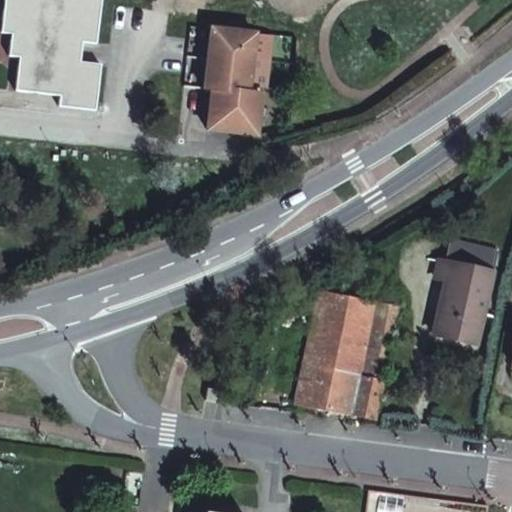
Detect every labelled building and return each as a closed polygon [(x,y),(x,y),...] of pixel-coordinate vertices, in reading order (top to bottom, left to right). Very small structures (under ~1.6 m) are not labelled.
[(4,0),(0,34),(11,35),(9,57),(19,58),(15,90),(59,96),(57,107),(92,111),(97,65),(77,63),(79,43),(92,44),(97,0),(4,0)] [(252,35),(211,30),(203,90),(210,90),(205,130),(253,136),(258,96),(245,95),(249,60),(252,35)] [(268,37),(252,35),(249,60),(265,61),(268,37)] [(495,250),(451,240),(445,262),(439,260),(435,278),(445,280),(433,334),(475,344),(492,273),(489,273),(495,250)] [(397,308),(320,293),(296,403),(373,418),(397,308)] [(365,511),(376,511),(377,503),(367,501),(365,511)]
